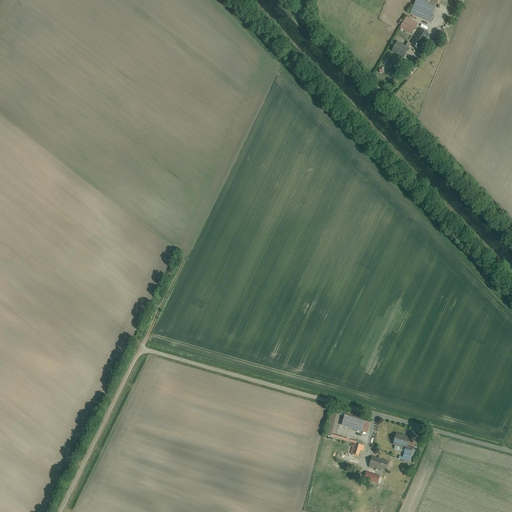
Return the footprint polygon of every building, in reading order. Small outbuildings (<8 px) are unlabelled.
[(415,0),(409,15),(427,23),(437,0),(415,0)] [(403,21),(399,28),(410,34),(414,28),(403,21)] [(419,31),(410,47),(417,52),(427,36),(419,31)] [(396,44),(391,52),(402,59),(407,51),(396,44)] [(332,413),(325,436),(353,445),(350,454),(358,456),(360,451),(363,452),(365,447),(356,444),(357,442),(335,435),(341,416),(332,413)] [(343,416),(339,428),(365,435),(369,423),(343,416)] [(415,440),(395,435),(391,447),(404,450),(402,458),(410,460),(415,440)] [(389,462),(372,457),(369,467),(386,473),(389,462)] [(365,473),(363,480),(376,484),(378,476),(365,473)]
